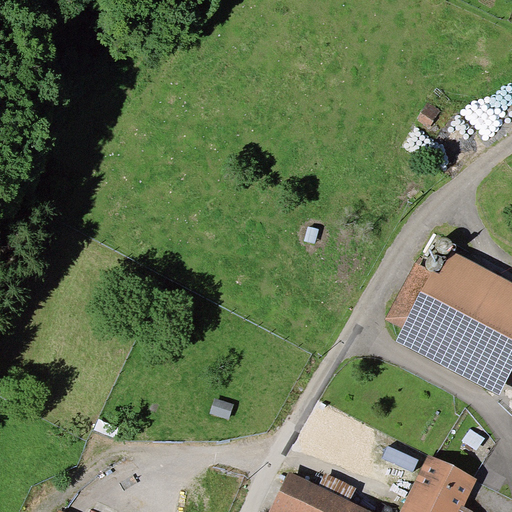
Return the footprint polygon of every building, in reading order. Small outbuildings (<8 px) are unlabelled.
[(417,121),(426,127),(436,112),(428,106),(417,121)] [(434,256),(436,258),(439,260),(442,260),(445,259),(449,256),(450,253),(450,250),(448,245),(445,243),(442,242),(437,244),(435,246),(433,250),(433,254),(434,256)] [(425,274),(427,276),(430,278),(433,278),(436,277),(440,274),(441,271),(441,268),(438,263),(436,261),(432,260),(427,262),(425,264),(424,268),(424,272),(425,274)] [(410,333),(501,381),(511,359),(511,310),(442,273),(410,333)] [(431,461),(405,511),(463,511),(458,509),(471,482),(431,461)] [(323,480),(315,494),(342,508),(350,493),(323,480)] [(351,511),(342,508),(315,494),(288,481),(272,511),(351,511)]
